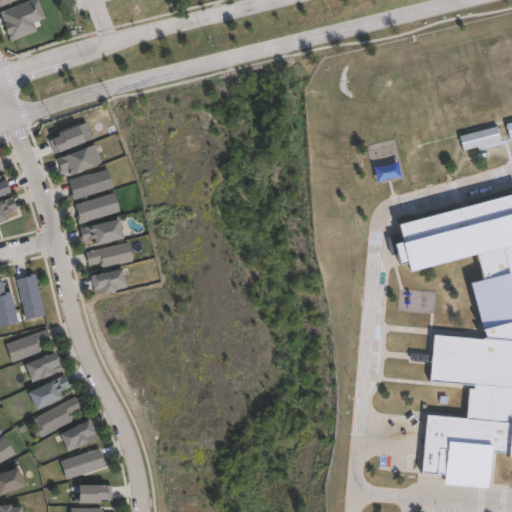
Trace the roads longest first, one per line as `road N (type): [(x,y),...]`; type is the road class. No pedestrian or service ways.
road 1 (secondary): [(0,121),(468,0)]
road 2 (residential): [(138,511),(133,467),(82,355),(9,118)]
road 3 (secondary): [(281,0),(0,75)]
